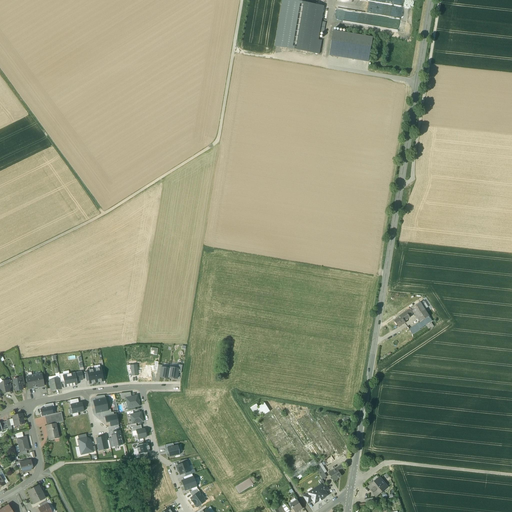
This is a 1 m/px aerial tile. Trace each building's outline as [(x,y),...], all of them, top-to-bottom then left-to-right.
[(276,47),(313,53),(316,40),(322,6),(315,5),(287,0),(283,0),(275,47),(276,47)] [(362,21),(361,29),(371,30),(372,22),(362,21)] [(370,58),(373,38),(333,31),(330,51),(370,58)] [(322,41),(316,40),(313,53),(319,54),(322,41)] [(429,317),(420,303),(412,308),(415,313),(421,322),(429,317)] [(412,308),(406,312),(409,317),(415,313),(412,308)] [(406,312),(399,317),(400,318),(394,321),(399,328),(405,323),(404,321),(410,317),(409,317),(406,312)] [(429,317),(421,322),(417,325),(420,329),(432,321),(429,317)] [(417,325),(409,330),(413,335),(420,330),(420,329),(417,325)] [(146,368),(137,368),(137,377),(137,379),(152,378),(151,365),(146,365),(146,368)] [(168,378),(170,369),(161,368),(161,374),(160,378),(168,379),(168,378)] [(170,369),(168,378),(177,379),(178,373),(178,369),(170,368),(170,369)] [(101,369),(94,370),(96,383),(103,381),(103,378),(101,369)] [(96,383),(94,370),(87,371),(87,372),(89,381),(90,384),(96,383)] [(81,372),(75,374),(76,382),(83,380),(81,372)] [(41,374),(26,377),(29,389),(43,387),(41,374)] [(75,374),(63,376),(64,382),(65,388),(77,386),(76,382),(75,374)] [(20,379),(13,380),(14,383),(13,385),(14,388),(15,388),(15,391),(22,390),(21,385),(20,379)] [(57,379),(49,381),(49,383),(48,383),(49,386),(50,386),(51,391),(59,389),(59,388),(58,388),(57,379)] [(7,381),(3,382),(0,384),(0,387),(4,393),(9,392),(8,387),(7,381)] [(132,397),(125,398),(127,409),(134,407),(139,406),(137,396),(132,397)] [(96,401),(93,401),(96,413),(102,412),(108,411),(107,410),(105,399),(96,401)] [(79,404),(70,405),(72,415),(78,413),(84,412),(82,403),(79,404)] [(262,414),(256,404),(251,408),(257,418),(262,414)] [(278,406),(257,420),(296,482),(315,470),(314,467),(314,466),(315,466),(308,456),(311,454),(305,446),(304,446),(278,406)] [(42,417),(45,416),(51,415),(53,414),(51,408),(45,409),(40,410),(42,417)] [(323,461),(289,408),(283,412),(305,446),(311,454),(308,456),(315,466),(318,464),(323,461)] [(336,453),(309,412),(298,420),(324,460),(336,453)] [(53,414),(51,415),(53,422),(63,419),(61,413),(53,414)] [(129,415),(132,425),(136,424),(143,422),(141,413),(129,415)] [(22,414),(12,416),(14,426),(24,424),(22,414)] [(51,415),(45,416),(46,423),(53,422),(51,415)] [(105,417),(105,418),(106,423),(110,422),(111,426),(115,426),(118,425),(116,415),(114,415),(105,417)] [(349,449),(327,415),(317,422),(340,457),(348,452),(349,449)] [(6,421),(0,423),(0,424),(2,431),(8,429),(8,427),(6,420),(6,421)] [(55,424),(47,426),(49,436),(50,440),(58,438),(55,424)] [(142,430),(136,431),(138,440),(147,437),(145,429),(142,430)] [(113,447),(122,445),(119,431),(112,432),(113,435),(111,436),(111,438),(113,447)] [(23,438),(17,439),(20,452),(26,451),(29,450),(26,437),(23,438)] [(96,439),(99,451),(108,449),(106,441),(105,437),(96,439)] [(78,440),(81,455),(96,452),(95,446),(92,447),(90,440),(87,438),(78,440)] [(140,445),(137,446),(138,455),(147,453),(149,453),(149,450),(149,446),(148,446),(147,444),(144,444),(143,442),(140,442),(140,445)] [(173,447),(167,448),(167,450),(169,457),(179,455),(177,446),(173,447)] [(336,453),(324,460),(327,465),(339,458),(336,453)] [(30,461),(23,462),(21,466),(21,468),(22,473),(23,473),(30,471),(32,467),(30,461)] [(180,475),(190,471),(187,463),(181,465),(176,466),(177,470),(178,470),(180,475)] [(315,466),(314,466),(320,475),(323,472),(318,464),(315,466)] [(341,466),(332,471),(333,472),(329,474),(334,481),(337,479),(341,476),(339,473),(344,470),(341,466)] [(190,489),(196,487),(193,477),(181,481),(185,491),(190,489)] [(380,478),(369,487),(376,496),(387,487),(380,478)] [(249,479),(236,487),(240,494),(254,486),(253,485),(249,479)] [(38,486),(28,492),(31,498),(41,492),(38,486),(39,486),(38,486)] [(322,487),(315,492),(313,490),(308,493),(313,501),(315,504),(328,496),(326,492),(325,492),(322,487)] [(41,492),(31,498),(34,504),(45,499),(45,498),(44,498),(41,492)] [(197,507),(205,502),(203,499),(204,498),(201,495),(200,496),(198,493),(192,497),(190,498),(192,501),(192,502),(194,505),(195,504),(197,507)] [(313,501),(308,493),(303,496),(308,504),(313,501)] [(41,508),(39,509),(40,511),(50,511),(49,509),(53,507),(49,500),(47,501),(49,504),(47,505),(41,508)] [(297,500),(290,504),(293,509),(294,511),(297,511),(303,509),(297,500)]
